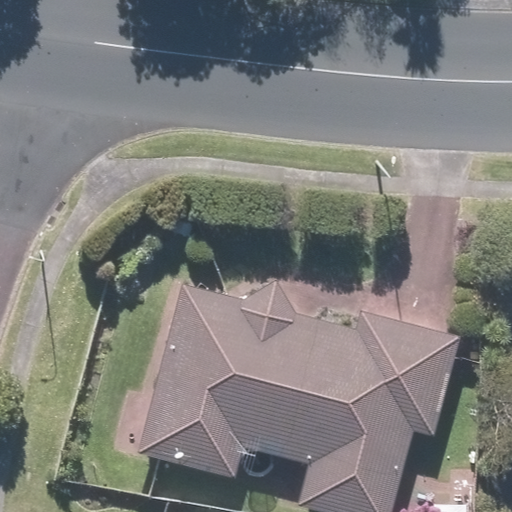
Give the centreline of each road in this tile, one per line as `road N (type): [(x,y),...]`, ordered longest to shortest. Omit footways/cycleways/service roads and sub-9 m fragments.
road 1 (secondary): [(51,32),(349,67),(511,71)]
road 2 (residential): [(51,32),(0,203)]
